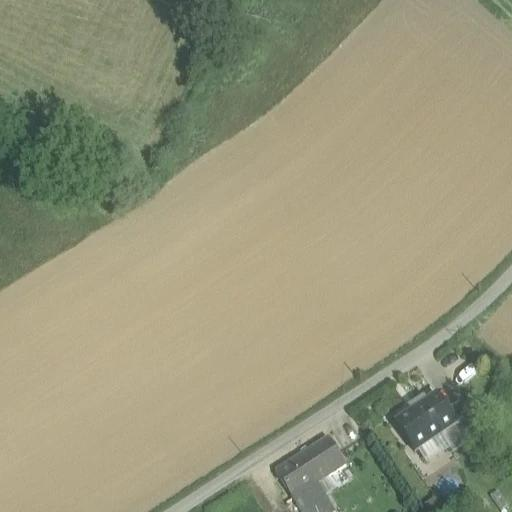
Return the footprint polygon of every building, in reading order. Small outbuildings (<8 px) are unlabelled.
[(411,416),(395,426),(415,455),(457,427),(437,398),(436,399),(440,405),(415,421),(411,416)] [(440,405),(436,399),(411,416),(415,421),(440,405)] [(458,421),(473,442),(486,433),(472,412),(458,421)] [(482,420),(489,431),(499,425),(491,414),(482,420)] [(316,488),(349,467),(331,438),(275,474),(293,502),(316,488)] [(310,511),(325,503),(316,488),(293,502),(298,511),(310,511)]
